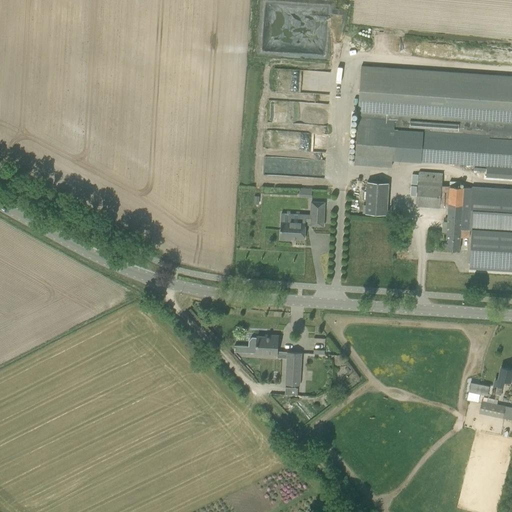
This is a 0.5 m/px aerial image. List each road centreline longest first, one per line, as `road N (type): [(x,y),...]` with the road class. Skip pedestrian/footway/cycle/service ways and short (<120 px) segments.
road 1 (tertiary): [(511,316),(171,285),(106,262),(0,203)]
road 2 (track): [(357,511),(173,304),(171,285)]
